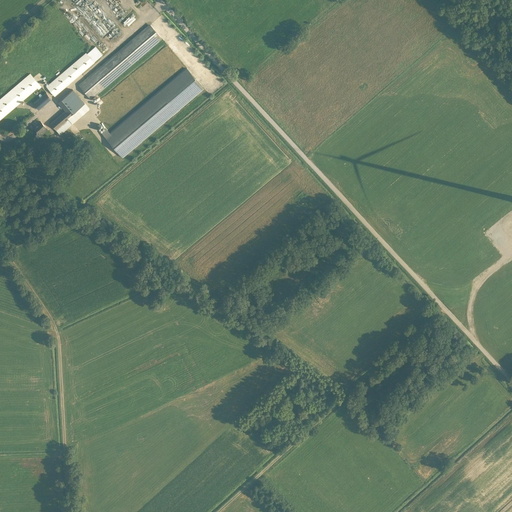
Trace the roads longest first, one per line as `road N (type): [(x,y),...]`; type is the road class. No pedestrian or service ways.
road 1 (track): [(511,369),(177,0)]
road 2 (track): [(217,511),(454,306)]
road 3 (track): [(70,511),(58,324),(0,245)]
road 4 (track): [(0,137),(35,122),(154,12)]
